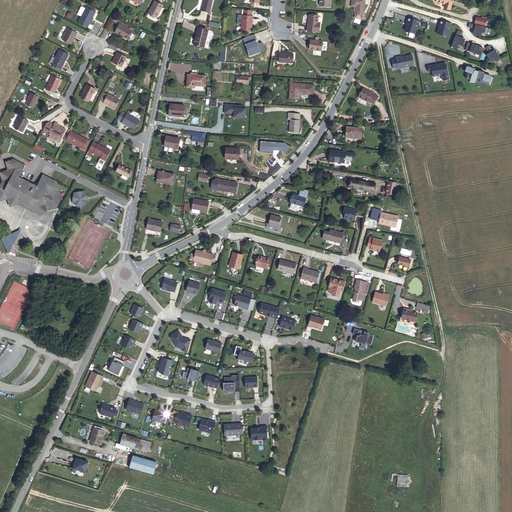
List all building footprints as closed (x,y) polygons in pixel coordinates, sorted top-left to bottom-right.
[(205,0),(205,2),(204,2),(202,11),(210,13),(212,0),(205,0)] [(350,0),(350,8),(354,8),(354,15),(365,16),(365,0),(350,0)] [(450,9),(452,0),(433,0),(434,1),(445,4),(444,7),(450,9)] [(154,1),(148,13),(157,17),(163,5),(154,1)] [(92,18),(96,12),(95,11),(87,7),(86,7),(86,8),(82,6),(78,14),(81,16),(78,22),(88,27),(89,24),(92,18)] [(252,11),(244,10),(243,15),(238,14),(237,24),(241,24),(241,27),(244,28),(243,31),(249,31),(249,28),(252,28),(253,16),(251,15),(252,11)] [(320,24),(317,24),(318,23),(318,16),(309,15),(307,31),(316,32),(317,32),(319,32),(320,24)] [(419,20),(408,17),(406,21),(407,21),(405,29),(405,31),(415,34),(419,20)] [(451,23),(440,20),(439,24),(437,32),(438,34),(447,36),(451,23)] [(488,28),(469,23),(468,27),(475,29),(476,30),(475,35),(481,37),(482,32),(483,33),(486,34),(488,28)] [(119,24),(115,31),(123,35),(122,36),(128,39),(133,31),(119,24)] [(68,28),(62,40),(71,44),(77,33),(68,28)] [(208,30),(198,28),(194,46),(204,48),(208,30)] [(457,30),(451,48),(456,50),(458,46),(462,47),(464,42),(459,40),(460,37),(462,32),(457,30)] [(322,41),(310,40),(309,49),(321,51),(322,41)] [(469,51),(470,49),(474,51),(476,52),(481,54),(483,48),(472,44),(468,42),(465,50),(469,51)] [(489,45),(485,47),(488,53),(489,54),(487,56),(490,61),(494,58),(494,59),(496,62),(501,59),(496,50),(493,52),(492,51),(489,45)] [(52,65),(61,70),(69,54),(59,49),(52,65)] [(118,52),(112,62),(121,67),(126,57),(118,52)] [(279,53),(279,62),(293,63),(294,54),(279,53)] [(395,59),(391,60),(393,68),(397,68),(397,69),(414,65),(412,55),(399,57),(399,56),(395,57),(395,59)] [(436,64),(427,66),(428,72),(432,71),(433,77),(442,75),(443,80),(449,79),(446,63),(441,64),(441,65),(436,66),(436,64)] [(464,71),(466,72),(466,75),(466,79),(469,80),(469,82),(475,82),(481,84),(481,82),(491,86),(493,77),(484,74),(485,72),(478,70),(478,71),(475,70),(475,69),(465,66),(464,71)] [(53,75),(46,89),(53,93),(55,89),(56,89),(61,79),(53,75)] [(188,75),(187,87),(192,87),(192,89),(193,89),(193,90),(203,91),(204,86),(205,86),(206,76),(197,75),(192,75),(188,75)] [(81,97),(89,101),(95,89),(89,86),(91,81),(89,79),(84,88),(85,89),(81,97)] [(127,82),(125,87),(130,90),(133,84),(127,82)] [(311,93),(288,91),(288,104),(301,105),(302,101),(310,101),(311,93)] [(103,92),(100,99),(104,101),(103,103),(115,109),(120,100),(108,93),(107,95),(103,92)] [(370,98),(359,92),(355,101),(365,106),(366,105),(369,107),(372,100),(370,99),(370,98)] [(25,104),(33,108),(39,97),(31,93),(25,104)] [(170,104),(169,115),(184,117),(185,105),(170,104)] [(118,119),(123,121),(126,114),(122,112),(118,119)] [(122,123),(125,125),(126,124),(135,129),(139,121),(127,114),(126,114),(123,121),(122,123)] [(14,128),(23,132),(28,121),(20,116),(14,128)] [(298,119),(287,119),(286,125),(289,126),(288,140),(299,141),(300,126),(297,125),(298,119)] [(46,124),(42,131),(49,134),(50,133),(51,133),(50,135),(49,136),(50,138),(59,142),(60,142),(66,129),(58,125),(59,124),(55,122),(54,125),(48,122),(46,124)] [(89,140),(72,131),(66,140),(84,150),(89,140)] [(206,133),(186,131),(186,134),(199,136),(198,141),(204,142),(206,133)] [(355,132),(341,131),(340,142),(354,143),(355,132)] [(165,146),(164,151),(171,152),(172,148),(178,149),(180,139),(166,136),(164,146),(165,146)] [(111,150),(93,141),(88,151),(100,157),(99,159),(105,161),(111,150)] [(260,141),(260,151),(273,152),(273,150),(279,150),(285,154),(291,148),(284,142),(260,141)] [(226,148),(225,158),(239,159),(240,149),(226,148)] [(346,152),(330,150),(329,160),(335,161),(335,160),(344,161),(346,152)] [(12,206),(19,204),(22,200),(36,207),(34,211),(43,215),(49,212),(48,204),(55,200),(55,192),(60,189),(59,181),(44,174),(38,186),(21,178),(26,165),(13,159),(7,163),(8,170),(0,174),(2,182),(0,184),(0,200),(0,201),(7,199),(11,205),(12,206)] [(132,171),(120,164),(116,171),(128,177),(132,171)] [(158,171),(156,181),(172,185),(174,174),(158,171)] [(235,194),(237,183),(216,178),(212,181),(211,188),(235,194)] [(351,179),(349,186),(374,191),(375,184),(351,179)] [(386,193),(394,194),(396,183),(388,181),(386,193)] [(302,194),(299,193),(298,195),(293,194),(290,202),(303,206),(308,190),(303,189),(302,191),(302,194)] [(84,191),(74,193),(73,203),(82,207),(89,200),(84,191)] [(209,202),(194,199),(192,208),(192,212),(199,213),(200,210),(200,212),(207,213),(209,202)] [(22,200),(19,204),(34,211),(36,207),(22,200)] [(349,219),(354,220),(356,210),(348,208),(348,209),(344,208),(343,212),(345,212),(345,214),(344,218),(349,219)] [(381,212),(378,223),(396,227),(398,216),(381,212)] [(282,217),(270,215),(268,225),(280,227),(282,217)] [(163,222),(149,219),(146,229),(160,232),(163,222)] [(180,225),(171,224),(170,230),(179,232),(180,225)] [(21,229),(1,239),(9,254),(21,229)] [(330,233),(329,237),(335,240),(334,242),(342,244),(345,234),(331,230),(330,233)] [(335,240),(329,237),(330,233),(325,231),(322,239),(334,242),(335,240)] [(369,237),(367,247),(370,248),(374,249),(373,250),(379,252),(383,240),(373,238),(369,237)] [(192,254),(191,256),(194,257),(193,260),(193,261),(195,261),(203,263),(203,262),(210,264),(213,254),(196,250),(195,255),(192,254)] [(244,257),(234,253),(230,267),(239,270),(244,257)] [(272,259),(260,256),(257,266),(269,269),(272,259)] [(399,257),(397,263),(409,267),(411,260),(399,257)] [(280,259),(278,269),(294,274),(296,264),(280,259)] [(319,272),(304,268),(301,278),(316,282),(318,282),(320,276),(318,276),(319,272)] [(345,281),(331,278),(329,287),(328,291),(332,292),(332,293),(333,295),(337,296),(339,295),(340,290),(343,291),(345,281)] [(177,282),(165,279),(162,289),(167,290),(175,292),(177,282)] [(189,280),(186,291),(197,294),(200,284),(189,280)] [(365,294),(368,283),(357,280),(354,288),(356,288),(353,300),(359,301),(359,300),(362,301),(364,300),(365,294)] [(209,300),(210,302),(215,304),(216,300),(223,302),(226,293),(212,289),(209,300)] [(375,292),(372,302),(386,306),(389,296),(375,292)] [(251,299),(237,295),(234,305),(244,308),(248,309),(251,299)] [(267,315),(275,318),(278,308),(262,303),(259,313),(264,315),(265,314),(267,315)] [(419,303),(417,307),(424,310),(424,312),(429,313),(431,306),(419,303)] [(134,304),(130,313),(139,317),(144,308),(134,304)] [(404,309),(401,318),(414,323),(417,314),(412,313),(404,309)] [(311,315),(308,326),(311,327),(312,327),(321,329),(324,319),(311,315)] [(282,316),(279,326),(287,328),(289,328),(289,329),(292,330),(294,329),(296,321),(282,316)] [(143,324),(133,319),(129,329),(138,333),(141,327),(142,328),(143,324)] [(398,325),(396,333),(414,339),(417,331),(398,325)] [(369,333),(354,328),(353,334),(357,335),(355,341),(366,344),(366,343),(371,344),(373,336),(369,334),(369,333)] [(181,335),(179,330),(171,335),(170,337),(175,347),(183,349),(182,350),(187,352),(191,340),(183,337),(182,337),(181,335)] [(125,335),(121,345),(131,349),(133,344),(134,344),(136,340),(125,335)] [(208,339),(205,348),(219,352),(222,343),(208,339)] [(239,356),(238,359),(252,363),(255,354),(241,350),(242,347),(236,346),(234,354),(239,356)] [(108,370),(118,375),(124,361),(115,357),(113,361),(112,361),(108,370)] [(163,373),(163,374),(168,376),(173,360),(162,357),(160,365),(161,365),(161,368),(160,368),(159,372),(160,372),(163,373)] [(192,380),(196,381),(199,371),(188,368),(187,372),(184,371),(182,377),(188,379),(187,379),(192,381),(192,380)] [(101,380),(102,380),(104,377),(92,371),(86,386),(96,391),(98,387),(101,380)] [(210,386),(217,388),(220,378),(206,374),(203,384),(208,385),(210,386)] [(235,391),(240,391),(239,375),(231,375),(231,377),(224,377),(224,383),(223,383),(223,391),(235,390),(235,391)] [(245,377),(245,388),(251,387),(253,386),(253,387),(258,387),(257,377),(245,377)] [(129,399),(126,410),(141,414),(144,404),(134,401),(134,400),(129,399)] [(102,405),(100,414),(113,418),(116,408),(109,406),(107,406),(107,405),(103,404),(102,405)] [(155,410),(152,420),(163,423),(166,414),(155,410)] [(181,414),(178,413),(178,411),(173,410),(170,420),(175,422),(189,426),(192,416),(186,414),(186,415),(181,414)] [(197,417),(195,423),(200,424),(199,428),(200,430),(212,433),(215,422),(210,420),(210,421),(207,420),(197,417)] [(224,424),(224,435),(242,434),(242,423),(224,424)] [(263,440),(267,440),(266,426),(259,426),(259,428),(251,428),(251,438),(252,440),(263,439),(263,440)] [(95,427),(90,443),(101,446),(105,432),(103,432),(103,430),(95,427)] [(117,443),(116,447),(124,449),(125,445),(134,448),(137,438),(123,434),(120,444),(117,443)] [(137,438),(134,448),(148,452),(151,442),(137,438)] [(157,462),(133,455),(129,467),(153,474),(157,462)] [(88,462),(76,458),(73,468),(79,470),(80,472),(84,473),(85,472),(88,462)]
